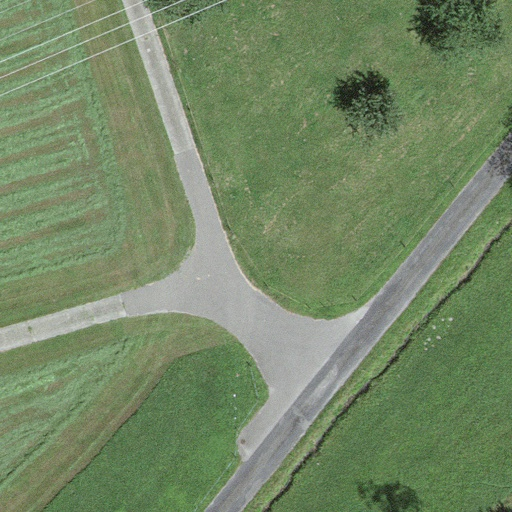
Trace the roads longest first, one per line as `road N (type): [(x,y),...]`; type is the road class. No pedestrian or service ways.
road 1 (residential): [(511,160),(205,511)]
road 2 (track): [(123,0),(214,272),(323,377)]
road 3 (track): [(0,351),(177,300),(214,272)]
